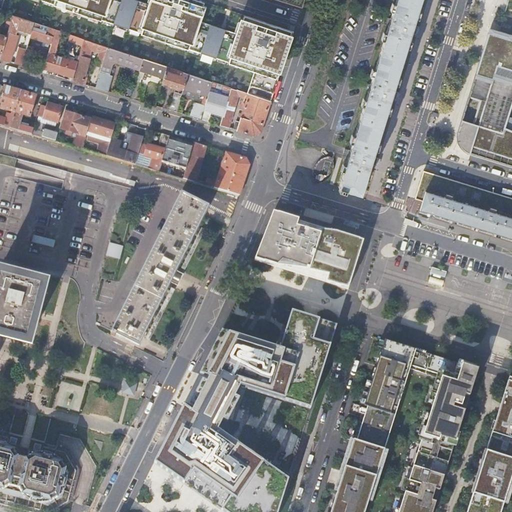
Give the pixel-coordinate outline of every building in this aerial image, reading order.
[(40,0),(254,71),(247,93),(248,94),(270,101),(294,32),(269,23),(242,15),(241,19),(239,18),(234,33),(222,29),(198,21),(203,6),(202,6),(203,1),(199,0),(150,0),(149,5),(135,0),(134,0),(40,0)] [(396,0),(391,18),(386,17),(384,23),(389,25),(371,84),(366,82),(363,89),(369,91),(350,150),(345,148),(343,155),(348,157),(339,186),(339,187),(338,190),(345,192),(346,189),(361,194),(371,164),(376,165),(377,162),(378,158),(373,157),(391,98),(396,100),(397,97),(398,93),(393,91),(411,32),(417,34),(418,31),(419,27),(414,25),(421,0),(396,0)] [(31,33),(34,22),(13,15),(9,27),(7,36),(1,54),(0,57),(0,58),(8,61),(17,34),(16,34),(17,29),(31,33)] [(51,45),(56,29),(34,22),(31,33),(29,37),(51,45)] [(511,34),(499,31),(490,28),(469,97),(480,101),(473,123),(462,120),(457,133),(457,136),(457,140),(458,142),(459,145),(460,147),(461,148),(462,149),(463,150),(466,152),(468,154),(470,154),(473,147),(511,158),(511,130),(506,127),(511,106),(511,34)] [(102,68),(108,47),(84,39),(82,47),(99,53),(95,65),(102,68)] [(19,47),(15,63),(21,65),(26,49),(19,47)] [(140,69),(143,59),(108,47),(102,68),(96,88),(108,91),(112,76),(104,74),(105,69),(110,70),(112,63),(117,61),(140,69)] [(21,65),(25,66),(31,50),(26,49),(21,65)] [(52,51),(49,50),(48,53),(43,69),(46,70),(58,73),(63,57),(51,53),(52,51)] [(38,70),(42,71),(43,69),(48,53),(43,52),(38,70)] [(66,55),(64,55),(63,57),(58,73),(70,77),(73,78),(78,61),(65,58),(66,55)] [(79,55),(78,61),(73,78),(72,81),(82,84),(90,58),(79,55)] [(163,77),(166,66),(143,59),(140,69),(131,98),(140,101),(144,88),(140,87),(142,78),(146,79),(149,72),(163,77)] [(188,74),(167,67),(162,82),(184,89),(188,74)] [(212,82),(188,74),(184,89),(193,92),(199,93),(206,96),(208,96),(212,82)] [(225,108),(231,88),(225,86),(223,91),(215,88),(216,83),(212,82),(208,96),(205,105),(201,119),(209,122),(212,112),(214,105),(225,108)] [(0,125),(10,128),(21,91),(7,87),(4,86),(0,100),(0,111),(2,112),(3,109),(12,112),(11,114),(7,113),(6,118),(0,116),(0,125)] [(244,95),(245,93),(231,88),(225,108),(223,115),(220,125),(229,128),(239,94),(244,95)] [(10,128),(31,134),(33,129),(20,124),(23,115),(30,117),(36,96),(21,91),(10,128)] [(169,110),(177,112),(182,94),(175,91),(169,110)] [(270,101),(248,94),(242,114),(240,114),(239,116),(241,117),(237,130),(254,135),(260,131),(269,106),(270,101)] [(201,119),(205,105),(202,104),(193,102),(189,116),(201,119)] [(62,107),(47,103),(46,108),(42,107),(41,110),(45,111),(43,118),(54,122),(53,123),(56,124),(57,122),(58,123),(63,107),(62,107)] [(223,115),(225,108),(214,105),(212,112),(223,115)] [(75,147),(82,149),(86,135),(91,120),(79,116),(64,112),(58,132),(62,133),(63,130),(79,135),(75,147)] [(86,135),(110,142),(111,138),(114,129),(115,125),(95,118),(91,117),(91,120),(86,135)] [(35,134),(44,136),(46,123),(38,121),(35,134)] [(55,141),(57,135),(47,132),(45,138),(55,141)] [(134,165),(138,153),(141,143),(143,137),(132,133),(126,151),(118,149),(120,141),(114,139),(111,138),(110,142),(108,151),(106,156),(126,162),(134,165)] [(148,169),(159,172),(162,162),(163,160),(161,159),(164,149),(166,149),(168,141),(170,136),(162,133),(158,147),(147,144),(147,145),(141,143),(138,153),(151,157),(148,169)] [(55,141),(67,145),(69,139),(68,138),(57,135),(55,141)] [(162,162),(186,169),(192,148),(175,143),(168,141),(166,149),(163,160),(162,162)] [(183,179),(194,182),(205,146),(193,143),(192,148),(186,169),(185,172),(183,179)] [(320,147),(315,146),(309,147),(303,150),(298,156),(296,161),(296,168),(298,174),(303,178),(308,181),(313,182),(319,181),(324,179),(329,174),(332,168),(332,161),(330,155),(325,150),(320,147)] [(226,153),(215,188),(239,195),(249,165),(246,159),(226,153)] [(511,198),(424,171),(416,198),(423,200),(420,209),(440,215),(482,228),(511,237),(511,198)] [(181,193),(172,213),(112,332),(113,332),(117,334),(138,345),(172,280),(201,222),(208,207),(181,193)] [(268,212),(250,258),(349,289),(362,240),(315,226),(268,212)] [(44,286),(0,274),(0,336),(29,343),(37,313),(44,286)] [(311,408),(337,325),(292,311),(280,349),(222,331),(200,374),(210,377),(191,413),(183,407),(154,463),(224,511),(278,511),(289,479),(217,430),(240,386),(311,408)] [(339,484),(330,511),(364,511),(410,369),(441,378),(398,511),(432,511),(478,369),(385,340),(373,375),(357,428),(339,484)] [(511,379),(509,379),(466,511),(500,511),(511,476),(511,379)] [(138,384),(125,381),(122,393),(135,396),(138,384)] [(25,444),(0,437),(0,498),(48,511),(66,501),(74,471),(62,454),(25,444)]
